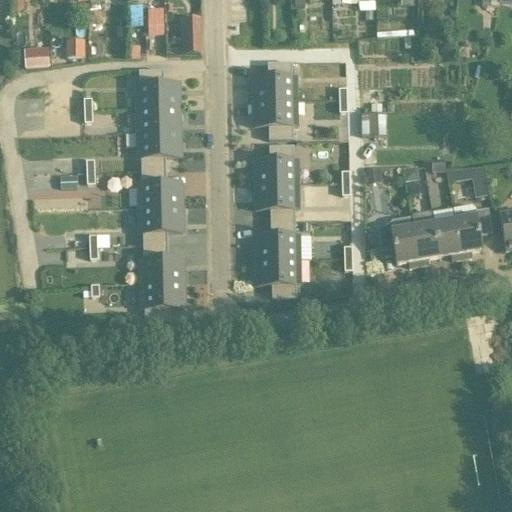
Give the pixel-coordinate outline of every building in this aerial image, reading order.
[(11,0),(12,21),(23,20),(22,0),(11,0)] [(304,10),(304,0),(294,0),(294,11),(304,10)] [(349,0),(331,0),(332,8),(349,6),(349,0)] [(413,0),(399,0),(400,9),(413,9),(413,0)] [(480,0),(480,10),(499,10),(498,0),(480,0)] [(161,38),(162,11),(144,10),(143,38),(161,38)] [(63,60),(83,59),(82,41),(63,42),(63,60)] [(184,57),(200,57),(200,41),(184,42),(184,57)] [(48,53),(25,54),(26,71),(49,70),(48,53)] [(267,81),(252,81),(253,106),(296,105),(295,80),(292,80),(292,67),(267,67),(267,81)] [(139,88),(136,88),(136,113),(179,112),(179,87),(164,87),(163,74),(138,74),(139,88)] [(338,92),(339,104),(347,104),(346,92),(338,92)] [(83,103),(84,114),(92,114),(91,102),(83,103)] [(347,104),(339,104),(339,116),(347,116),(347,104)] [(296,105),(253,106),(253,131),(268,131),(269,144),(294,144),(293,130),(296,130),(296,105)] [(179,112),(136,113),(137,137),(180,136),(179,112)] [(92,114),(84,114),(84,127),(92,126),(92,114)] [(383,138),(382,116),(357,117),(358,139),(383,138)] [(180,136),(137,137),(138,162),(141,162),(141,175),(166,174),(166,161),(181,161),(180,136)] [(269,164),(254,164),(254,189),(297,188),(297,163),(294,163),(294,150),(269,150),(269,164)] [(86,176),(94,176),(94,164),(86,164),(86,176)] [(401,183),(417,181),(416,170),(400,172),(401,183)] [(389,172),(364,171),(364,185),(388,187),(389,172)] [(488,199),(483,171),(446,173),(448,187),(472,183),(475,201),(488,199)] [(141,187),(138,187),(139,212),(182,211),(181,186),(166,187),(166,174),(141,175),(141,187)] [(341,188),(349,187),(349,175),(341,175),(341,188)] [(95,188),(94,176),(86,176),(87,188),(95,188)] [(60,192),(75,192),(77,191),(76,179),(75,179),(60,180),(60,192)] [(350,199),(349,187),(341,188),(342,199),(350,199)] [(297,188),(254,189),(255,214),(270,214),(270,226),(295,226),(295,213),(298,213),(297,188)] [(452,212),(454,223),(460,263),(470,261),(469,256),(481,254),(478,239),(492,237),(487,212),(476,213),(471,209),(452,212)] [(182,211),(139,212),(139,237),(142,237),(143,250),(168,249),(167,237),(182,236),(182,211)] [(454,223),(452,212),(432,216),(434,227),(432,227),(438,261),(449,259),(450,265),(460,263),(454,223)] [(511,214),(498,217),(504,255),(511,253),(511,214)] [(430,217),(409,221),(418,270),(427,269),(426,263),(438,261),(432,227),(430,217)] [(418,270),(409,221),(392,223),(387,229),(378,231),(382,256),(392,254),(394,268),(406,266),(407,272),(418,270)] [(270,239),(255,239),(256,264),(299,264),(298,239),(295,239),(295,226),(270,226),(270,239)] [(89,239),(89,251),(97,251),(97,244),(97,239),(89,239)] [(108,239),(97,239),(97,244),(97,251),(108,251),(108,239)] [(143,263),(140,263),(140,288),(184,287),(183,262),(168,262),(168,249),(143,250),(143,263)] [(97,251),(89,251),(90,263),(98,263),(97,251)] [(343,251),(344,263),(352,263),(351,251),(343,251)] [(352,263),(344,263),(344,275),(352,275),(352,263)] [(299,264),(256,264),(256,289),(271,289),(272,303),(296,302),(296,289),(299,289),(299,264)] [(184,287),(140,288),(141,313),(144,313),(145,326),(170,326),(169,312),(184,312),(184,287)] [(99,301),(99,289),(91,289),(91,301),(99,301)]
